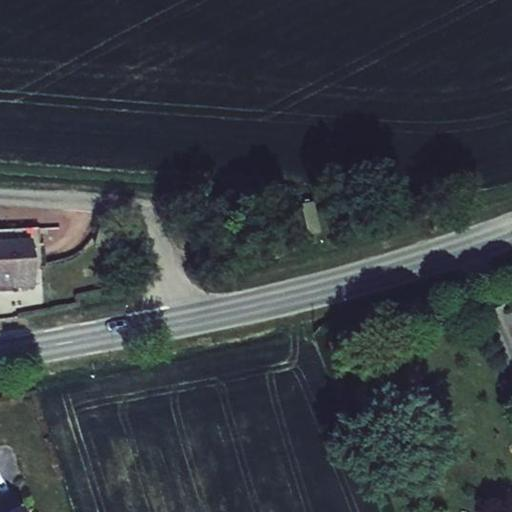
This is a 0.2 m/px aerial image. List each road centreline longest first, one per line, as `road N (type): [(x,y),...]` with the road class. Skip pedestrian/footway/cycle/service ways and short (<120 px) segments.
road 1 (tertiary): [(511,230),(338,285),(178,319)]
road 2 (unclassified): [(178,319),(149,218),(109,203),(0,196)]
road 3 (tertiary): [(178,319),(0,353)]
